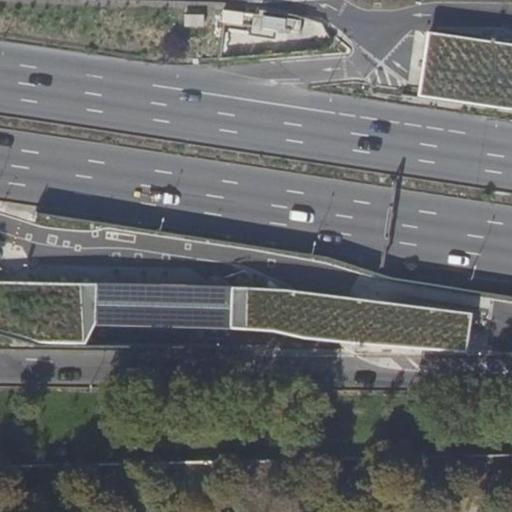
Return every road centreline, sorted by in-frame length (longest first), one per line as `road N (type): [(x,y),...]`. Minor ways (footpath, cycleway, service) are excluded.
road 1 (trunk): [(511,161),(0,84)]
road 2 (trunk): [(0,164),(511,241)]
road 3 (trunk): [(0,365),(511,365)]
